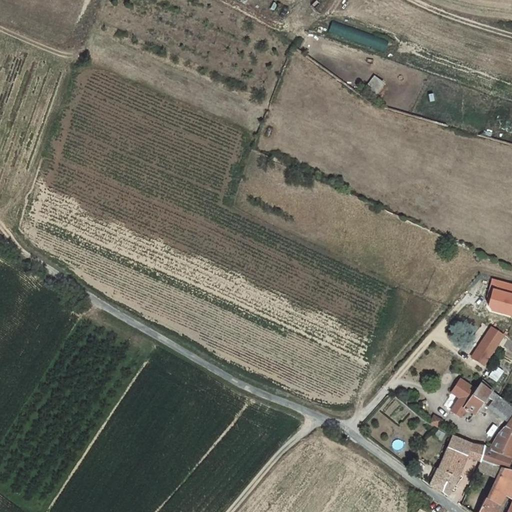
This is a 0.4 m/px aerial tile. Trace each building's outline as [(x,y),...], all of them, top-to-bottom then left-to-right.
[(386,51),(390,40),(333,21),(329,32),(386,51)] [(366,91),(379,95),(384,81),(372,76),(366,91)] [(511,285),(493,276),(483,294),(488,306),(511,317),(511,285)] [(489,330),(470,359),(481,367),(500,338),(489,330)] [(490,377),(496,382),(504,373),(498,368),(490,377)] [(467,405),(476,391),(459,381),(450,393),(460,400),(467,405)] [(492,391),(481,383),(476,391),(467,405),(460,400),(451,412),(461,418),(465,412),(475,419),(492,391)] [(431,427),(438,431),(443,421),(433,416),(428,425),(431,427)] [(511,431),(504,427),(496,440),(508,445),(503,454),(511,457),(511,431)] [(456,439),(452,438),(431,487),(437,491),(443,493),(449,497),(459,481),(462,474),(464,470),(469,459),(483,463),(488,449),(478,447),(471,445),(464,442),(460,441),(456,439)] [(508,445),(496,440),(490,450),(503,454),(508,445)] [(504,470),(511,457),(503,454),(490,450),(488,449),(483,463),(495,467),(500,468),(504,470)] [(489,490),(500,468),(495,467),(483,463),(477,486),(489,490)] [(511,471),(504,470),(500,468),(489,490),(493,492),(488,500),(486,499),(479,511),(497,511),(506,496),(511,484),(511,471)]
